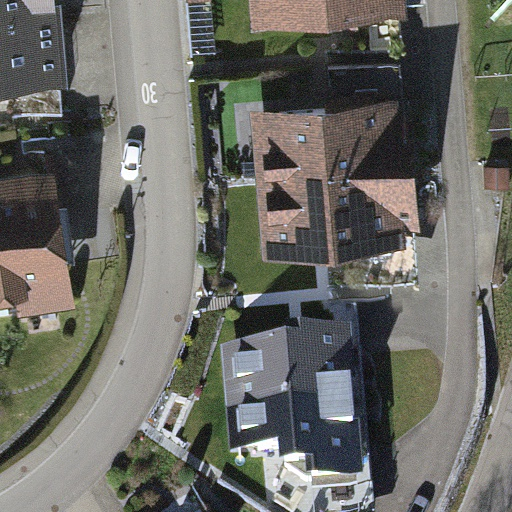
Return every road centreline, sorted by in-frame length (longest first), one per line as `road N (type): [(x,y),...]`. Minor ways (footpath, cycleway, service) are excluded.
road 1 (residential): [(146,0),(165,277),(122,420),(20,511)]
road 2 (residential): [(418,511),(442,465),(454,363),(428,0)]
